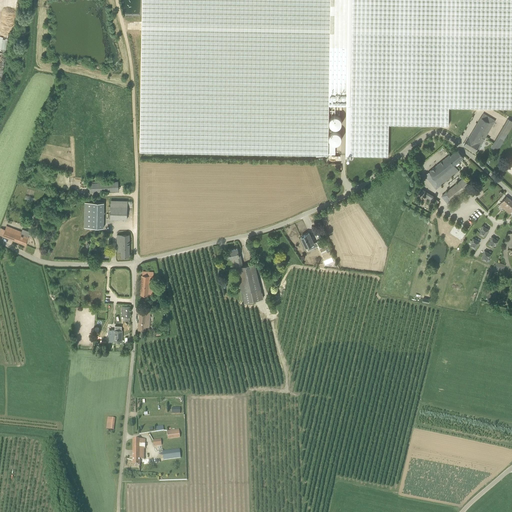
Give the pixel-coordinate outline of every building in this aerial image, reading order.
[(511,0),(142,0),(140,151),(328,154),(329,105),(350,105),(349,155),(388,155),(389,124),(449,125),(449,107),(511,107),(511,0)] [(0,51),(5,53),(8,38),(0,36),(0,51)] [(479,144),(481,145),(495,120),(483,113),(464,146),(475,152),(479,144)] [(340,118),(340,117),(339,117),(339,116),(338,116),(337,116),(336,116),(335,116),(334,116),(333,116),(332,117),(331,117),(331,118),(330,119),(330,120),(329,121),(329,122),(330,123),(330,124),(330,125),(331,126),(332,127),(333,127),(334,128),(335,128),(336,128),(337,128),(338,128),(339,127),(340,126),(341,125),(341,124),(342,123),(342,122),(342,121),(342,120),(341,119),(341,118),(340,118)] [(506,123),(502,129),(508,133),(511,126),(511,120),(508,119),(506,123)] [(450,155),(425,175),(436,189),(459,170),(455,165),(464,157),(457,150),(450,156),(450,155)] [(470,185),(465,177),(446,193),(452,200),(470,185)] [(118,182),(89,183),(90,192),(119,191),(118,182)] [(502,202),(511,211),(511,210),(511,200),(507,196),(502,202)] [(127,201),(122,201),(111,201),(110,219),(127,220),(127,201)] [(103,228),(104,203),(92,202),(91,228),(103,228)] [(39,220),(46,219),(45,214),(44,214),(44,212),(37,214),(39,220)] [(2,236),(25,245),(29,235),(6,226),(5,229),(5,230),(1,228),(0,230),(0,235),(3,236),(2,236)] [(482,230),(480,233),(484,236),(488,230),(483,226),(481,229),(482,230)] [(309,233),(301,237),(306,247),(314,243),(309,233)] [(129,257),(129,235),(117,235),(117,251),(121,251),(121,257),(129,257)] [(473,242),(471,246),(475,249),(479,242),(474,238),(472,242),(473,242)] [(492,238),(488,244),(493,247),(495,244),(496,244),(498,241),(492,238)] [(235,257),(238,268),(241,267),(238,257),(239,257),(239,256),(237,248),(229,250),(231,258),(235,257)] [(485,251),(482,259),(487,261),(488,257),(489,258),(491,254),(485,251)] [(263,299),(256,268),(255,264),(241,267),(238,268),(237,268),(243,294),(245,303),(263,299)] [(142,275),(141,295),(152,295),(154,276),(142,275)] [(122,317),(130,317),(130,307),(122,306),(122,317)] [(150,312),(139,311),(138,330),(141,330),(141,331),(142,331),(142,330),(145,331),(146,325),(149,325),(150,312)] [(122,342),(122,330),(112,330),(111,336),(114,336),(114,341),(122,342)] [(108,418),(106,429),(113,430),(115,418),(108,418)] [(168,439),(180,437),(179,430),(167,431),(168,439)] [(133,440),(133,466),(140,466),(140,460),(144,460),(144,449),(145,449),(145,440),(133,440)] [(180,450),(162,452),(163,461),(181,459),(180,450)]
